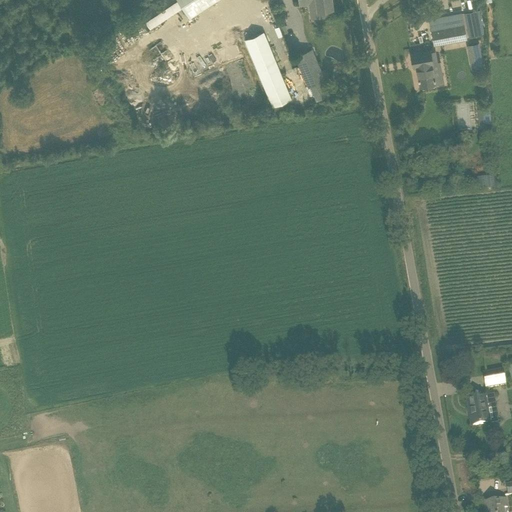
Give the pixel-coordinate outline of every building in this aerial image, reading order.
[(177,0),(189,17),(215,0),(177,0)] [(333,8),(331,0),(299,0),(300,1),(309,0),(310,2),(317,1),(318,10),(333,8)] [(465,12),(469,36),(484,33),(479,9),(465,12)] [(458,40),(456,27),(432,32),(434,44),(458,40)] [(291,99),(264,33),(245,40),(273,107),(291,99)] [(480,67),(476,43),(468,45),(473,68),(480,67)] [(295,57),(308,87),(325,80),(312,50),(295,57)] [(430,50),(411,53),(413,67),(416,66),(419,78),(418,78),(419,81),(420,86),(435,83),(432,63),(433,63),(430,50)] [(479,123),(491,121),(489,107),(477,109),(479,123)] [(503,371),(483,375),(486,388),(506,385),(503,371)] [(467,400),(472,426),(489,423),(486,408),(496,406),(494,395),(484,397),(467,400)] [(506,500),(485,503),(486,511),(503,511),(503,509),(508,508),(506,500)]
